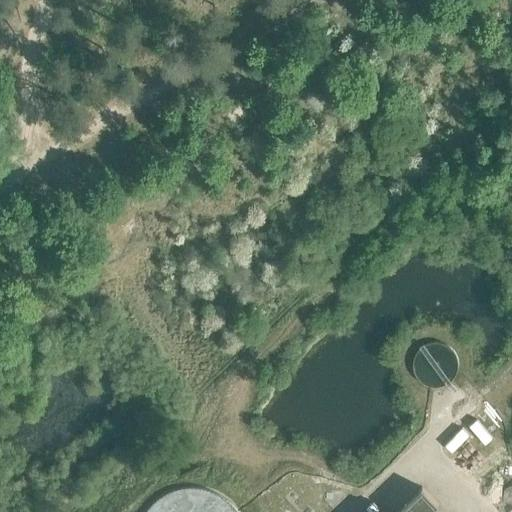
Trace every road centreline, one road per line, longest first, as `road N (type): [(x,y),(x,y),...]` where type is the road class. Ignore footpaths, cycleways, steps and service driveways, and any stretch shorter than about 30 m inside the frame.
road 1 (track): [(0,187),(320,0)]
road 2 (track): [(14,177),(23,92),(49,0)]
